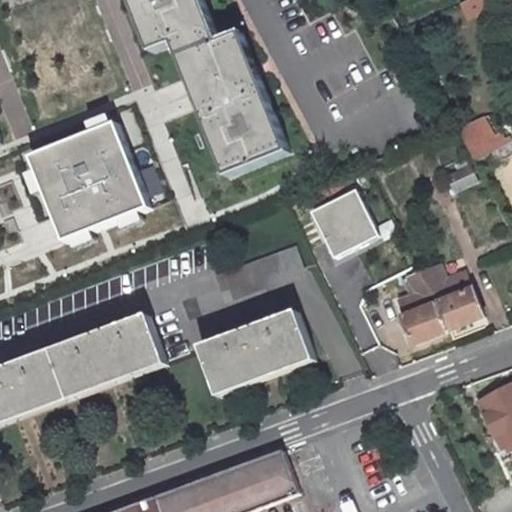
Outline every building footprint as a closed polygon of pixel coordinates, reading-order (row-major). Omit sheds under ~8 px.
[(135,0),(153,47),(178,37),(231,170),(294,145),(242,11),(217,21),(209,0),(135,0)] [(492,0),(467,0),(473,13),(494,4),(492,0)] [(491,114),(465,125),(481,154),(485,152),(504,145),(500,137),(491,114)] [(67,242),(153,208),(118,122),(33,157),(67,242)] [(504,145),(485,152),(493,169),(511,161),(511,135),(511,132),(500,137),(504,145)] [(448,177),(462,195),(481,179),(467,162),(448,177)] [(342,255),(387,233),(365,188),(320,210),(342,255)] [(45,256),(49,226),(42,225),(41,230),(26,228),(23,253),(45,256)] [(300,244),(221,273),(229,294),(307,265),(300,244)] [(438,258),(427,263),(446,301),(455,328),(490,315),(474,273),(450,282),(438,258)] [(427,263),(413,269),(423,292),(410,296),(416,311),(409,314),(419,341),(455,328),(446,301),(427,263)] [(303,308),(204,343),(221,389),(319,354),(303,308)] [(153,322),(0,374),(0,426),(169,367),(153,322)] [(511,391),(510,388),(484,401),(508,446),(511,443),(511,391)] [(288,448),(111,511),(247,511),(304,492),(288,448)]
